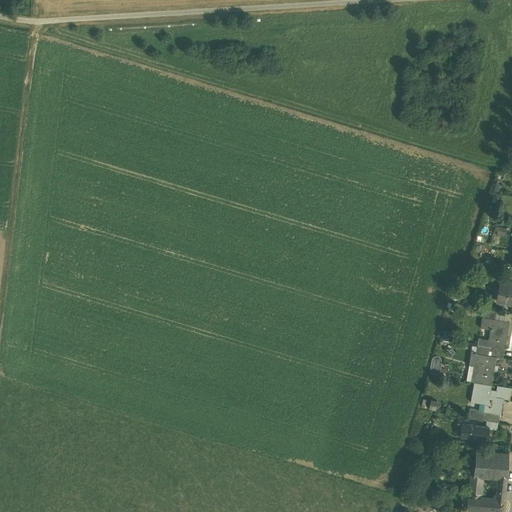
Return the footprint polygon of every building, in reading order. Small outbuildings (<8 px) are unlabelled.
[(507,235),(507,227),(494,226),(494,234),(507,235)] [(511,283),(504,282),(501,295),(507,296),(506,303),(511,304),(511,283)] [(496,311),(484,309),(483,318),(494,320),(496,311)] [(483,318),(482,318),(480,328),(490,330),(488,340),(493,341),(505,343),(509,322),(494,320),(483,318)] [(505,343),(493,341),(491,348),(503,350),(505,343)] [(472,345),(471,353),(496,358),(503,359),(504,350),(503,350),(491,348),(472,345)] [(496,358),(471,353),(469,364),(476,365),(473,382),(474,382),(491,385),(496,358)] [(491,385),(474,382),(470,401),(479,403),(480,398),(486,399),(483,411),(483,412),(484,412),(499,414),(500,414),(503,399),(503,398),(495,397),(489,396),(491,385)] [(511,388),(497,386),(495,397),(503,398),(503,399),(509,400),(511,388)] [(431,399),(429,408),(438,410),(440,401),(431,399)] [(483,411),(469,408),(468,417),(483,420),(484,412),(483,412),(483,411)] [(499,414),(484,412),(483,420),(498,422),(499,414)] [(462,425),(475,426),(476,419),(459,417),(458,424),(462,425)] [(461,437),(488,439),(489,427),(475,426),(462,425),(461,437)] [(509,454),(476,451),(474,475),(483,476),(501,478),(507,479),(509,454)] [(455,458),(433,456),(432,464),(454,466),(455,458)] [(483,476),(474,475),(473,480),(474,480),(474,487),(482,488),(483,476)] [(507,479),(501,478),(498,501),(502,501),(502,502),(505,502),(505,501),(507,479)] [(472,494),(470,493),(469,499),(468,498),(467,511),(468,511),(467,511),(479,511),(480,500),(482,488),(474,487),(472,487),(472,494)] [(498,501),(480,500),(479,511),(501,511),(502,502),(502,501),(498,501)]
